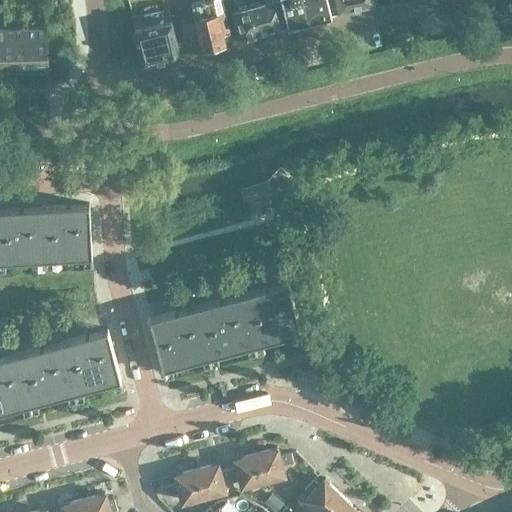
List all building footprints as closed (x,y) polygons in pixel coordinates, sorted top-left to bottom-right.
[(231,41),(220,0),(197,0),(192,1),(203,48),(231,41)] [(288,26),(281,0),(270,0),(264,2),(272,30),(288,26)] [(310,21),(305,0),(282,0),(288,26),(310,21)] [(331,16),(327,0),(305,0),(310,21),(331,16)] [(378,5),(376,0),(335,0),(339,14),(378,5)] [(272,30),(264,2),(248,6),(256,35),(272,30)] [(256,35),(248,6),(232,10),(240,39),(256,35)] [(169,7),(132,16),(143,62),(179,54),(169,7)] [(49,66),(48,28),(26,29),(27,69),(47,68),(49,66)] [(27,69),(26,29),(4,29),(5,69),(27,69)] [(92,255),(91,229),(90,209),(79,210),(78,203),(42,206),(45,257),(92,255)] [(0,259),(45,257),(42,206),(41,206),(41,212),(32,212),(32,206),(0,207),(0,259)] [(301,331),(296,312),(289,287),(279,289),(277,283),(242,293),(255,343),(301,331)] [(255,343),(242,293),(241,293),(242,299),(233,301),(232,295),(197,305),(210,355),(255,343)] [(210,355),(197,305),(195,305),(197,311),(188,313),(187,307),(150,317),(163,367),(210,355)] [(121,378),(116,360),(109,334),(99,337),(97,331),(62,340),(75,390),(121,378)] [(75,390),(62,340),(61,341),(62,346),(53,349),(52,343),(16,352),(30,402),(75,390)] [(0,410),(30,402),(16,352),(15,352),(17,358),(8,361),(7,355),(0,356),(0,410)] [(282,464),(293,460),(291,452),(279,455),(277,446),(271,448),(272,449),(256,453),(263,479),(284,473),(282,464)] [(263,479),(256,453),(241,457),(241,456),(235,457),(237,466),(229,468),(232,481),(241,479),(242,484),(263,479)] [(232,481),(229,468),(220,470),(218,462),(212,463),(212,465),(197,469),(204,494),(224,489),(223,483),(232,481)] [(204,494),(197,469),(182,473),(181,471),(176,473),(178,481),(166,485),(168,493),(180,490),(183,500),(204,494)] [(320,511),(321,511),(340,493),(329,482),(330,482),(325,477),(319,484),(314,479),(305,488),(310,493),(306,497),(320,511)] [(113,511),(118,511),(115,498),(107,500),(105,492),(99,493),(99,494),(84,498),(88,511),(113,511)] [(351,511),(355,508),(340,493),(321,511),(351,511)] [(88,511),(84,498),(69,502),(69,501),(63,503),(65,511),(62,511),(88,511)]
